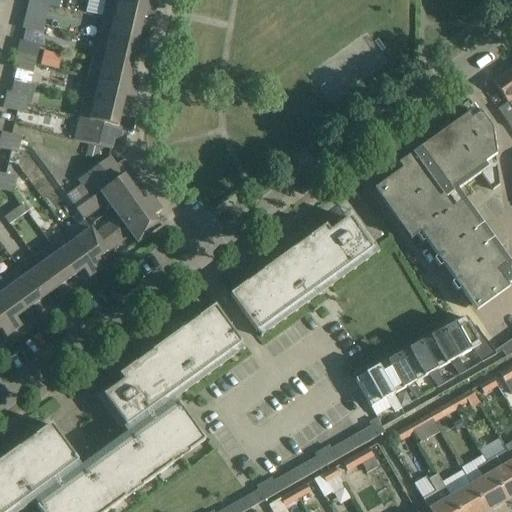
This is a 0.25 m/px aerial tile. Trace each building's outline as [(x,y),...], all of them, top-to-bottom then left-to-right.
[(154,11),(109,0),(107,0),(103,20),(139,28),(142,17),(152,19),(154,11)] [(109,0),(154,11),(156,1),(152,0),(109,0)] [(45,18),(25,14),(24,21),(43,26),(45,18)] [(103,20),(98,40),(145,51),(147,41),(137,38),(139,28),(103,20)] [(41,34),(43,26),(24,21),(22,29),(41,34)] [(98,40),(94,60),(130,69),(133,57),(143,59),(145,51),(98,40)] [(61,56),(43,51),(39,66),(57,70),(61,56)] [(35,58),(16,53),(14,61),(33,66),(35,58)] [(128,78),(130,69),(94,60),(89,80),(135,91),(138,81),(128,78)] [(33,66),(14,61),(12,69),(31,74),(33,66)] [(507,103),(511,109),(511,67),(492,82),(507,103)] [(89,80),(84,101),(120,109),(123,97),(133,99),(135,91),(89,80)] [(10,94),(6,93),(4,101),(24,105),(30,107),(34,89),(12,84),(10,94)] [(22,113),(24,105),(4,101),(2,108),(22,113)] [(120,109),(84,101),(79,121),(126,132),(128,120),(118,118),(120,109)] [(454,186),(477,170),(492,191),(499,186),(491,130),(478,112),(477,114),(470,119),(467,115),(448,129),(451,133),(444,138),(441,134),(424,146),(427,151),(415,160),(384,183),(390,191),(382,197),(395,214),(403,209),(408,216),(400,221),(413,239),(419,234),(474,310),(506,287),(505,286),(511,280),(511,277),(507,270),(511,267),(454,186)] [(123,142),(126,132),(79,121),(75,142),(111,150),(113,140),(123,142)] [(20,138),(1,133),(0,137),(0,141),(19,146),(20,138)] [(26,158),(28,149),(18,146),(19,146),(0,141),(0,149),(17,153),(16,156),(26,158)] [(85,156),(96,159),(99,150),(88,147),(85,156)] [(115,167),(109,158),(79,180),(82,185),(66,196),(76,210),(92,199),(131,171),(123,161),(115,167)] [(83,220),(107,202),(113,210),(135,194),(128,185),(136,179),(131,171),(92,199),(76,210),(83,220)] [(11,177),(0,174),(0,182),(13,186),(15,178),(11,177)] [(0,190),(12,193),(13,186),(0,182),(0,190)] [(118,218),(98,232),(104,241),(155,204),(149,197),(141,203),(135,194),(113,210),(118,218)] [(155,204),(104,241),(111,249),(130,235),(136,244),(159,227),(152,218),(160,212),(155,204)] [(25,213),(20,207),(4,218),(8,225),(25,213)] [(371,250),(349,219),(328,233),(324,227),(229,296),(256,333),(371,250)] [(107,252),(94,235),(85,222),(67,234),(95,273),(103,268),(97,259),(107,252)] [(95,273),(67,234),(50,246),(73,277),(82,270),(88,279),(95,273)] [(73,277),(50,246),(33,258),(39,266),(55,289),(61,298),(70,292),(64,283),(73,277)] [(48,295),(55,289),(39,266),(31,272),(24,277),(40,300),(48,295)] [(17,269),(0,281),(23,312),(32,306),(38,315),(46,308),(40,300),(24,277),(17,269)] [(0,281),(0,315),(13,333),(20,327),(14,319),(23,312),(0,281)] [(240,344),(214,307),(118,376),(123,382),(103,396),(125,427),(240,344)] [(0,331),(5,338),(13,333),(0,315),(0,331)] [(441,331),(457,359),(472,350),(481,363),(477,357),(491,349),(475,326),(470,330),(464,318),(441,331)] [(457,359),(441,331),(420,343),(443,385),(444,385),(436,371),(449,363),(459,376),(465,373),(457,359)] [(511,353),(511,339),(499,349),(505,358),(511,353)] [(443,385),(420,343),(398,356),(422,397),(414,383),(428,376),(437,388),(443,385)] [(481,363),(489,359),(495,355),(491,349),(477,357),(481,363)] [(416,401),(422,397),(398,356),(377,368),(400,410),(401,409),(393,395),(406,388),(416,401)] [(511,367),(499,375),(511,397),(511,367)] [(394,413),(400,410),(377,368),(354,381),(370,408),(384,400),(394,413)] [(496,388),(492,380),(479,387),(484,395),(496,388)] [(470,391),(463,396),(449,402),(455,411),(468,404),(473,413),(480,409),(470,391)] [(449,402),(429,414),(434,423),(455,411),(449,402)] [(106,511),(204,442),(178,405),(36,508),(39,511),(106,511)] [(407,427),(413,436),(434,423),(429,414),(407,427)] [(383,434),(376,420),(368,425),(370,428),(376,438),(383,434)] [(0,511),(7,511),(77,462),(50,426),(0,462),(0,511)] [(400,443),(413,436),(407,427),(395,434),(400,443)] [(376,438),(370,428),(364,432),(369,442),(376,438)] [(364,432),(357,435),(363,445),(369,442),(364,432)] [(357,435),(350,439),(356,449),(363,445),(357,435)] [(350,439),(344,443),(349,453),(356,449),(350,439)] [(344,443),(337,447),(343,457),(349,453),(344,443)] [(329,447),(321,451),(329,465),(336,460),(330,450),(329,447)] [(337,447),(330,450),(336,460),(343,457),(337,447)] [(368,450),(354,457),(359,465),(372,458),(368,450)] [(321,451),(314,455),(315,459),(321,469),(329,465),(321,451)] [(507,501),(511,498),(511,462),(506,451),(485,463),(507,501)] [(359,465),(354,457),(342,464),(347,472),(359,465)] [(308,463),(314,473),(321,469),(315,459),(308,463)] [(308,463),(301,467),(307,477),(314,473),(308,463)] [(470,486),(485,511),(487,511),(507,501),(485,463),(476,468),(482,479),(470,486)] [(301,467),(294,471),(300,481),(307,477),(301,467)] [(338,476),(334,469),(321,476),(325,483),(338,476)] [(294,471),(287,475),(293,485),(300,481),(294,471)] [(442,485),(437,475),(436,476),(456,511),(485,511),(470,486),(463,473),(442,485)] [(287,475),(280,479),(286,489),(293,485),(287,475)] [(456,511),(436,476),(428,480),(435,493),(422,501),(428,511),(456,511)] [(280,479),(273,483),(278,493),(286,489),(280,479)] [(278,493),(273,483),(271,480),(263,484),(271,497),(278,493)] [(263,484),(256,488),(258,491),(264,501),(271,497),(263,484)] [(292,493),(296,501),(310,493),(305,485),(292,493)] [(251,496),(256,506),(264,501),(258,491),(251,496)] [(296,501),(292,493),(280,500),(284,508),(296,501)] [(251,496),(244,500),(249,510),(256,506),(251,496)] [(244,500),(236,504),(241,511),(244,511),(249,510),(244,500)]
